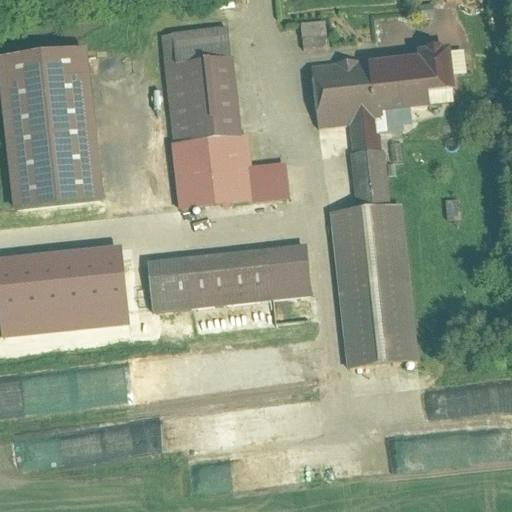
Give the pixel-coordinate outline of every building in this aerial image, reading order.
[(399,36),(398,20),(374,22),(375,37),(399,36)] [(301,53),(327,52),(325,27),(300,28),(301,53)] [(219,44),(151,52),(171,215),(293,200),(290,173),(235,179),(219,44)] [(86,53),(0,60),(0,122),(8,216),(99,208),(86,53)] [(423,109),(417,64),(307,78),(314,128),(341,124),(353,217),(329,220),(350,372),(416,363),(397,225),(382,227),(367,116),(423,109)] [(0,344),(126,330),(117,252),(0,265),(0,344)] [(189,320),(262,309),(256,273),(184,283),(189,320)] [(199,476),(204,501),(238,493),(232,469),(199,476)]
